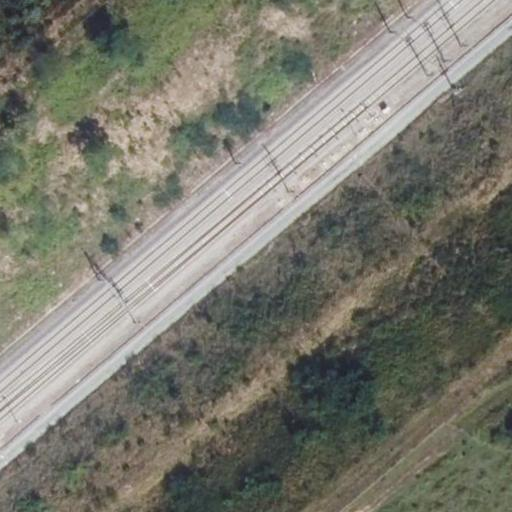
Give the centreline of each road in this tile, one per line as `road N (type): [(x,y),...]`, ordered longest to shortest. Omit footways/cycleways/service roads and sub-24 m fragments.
road 1 (track): [(114,511),(511,172)]
road 2 (track): [(511,346),(318,511)]
